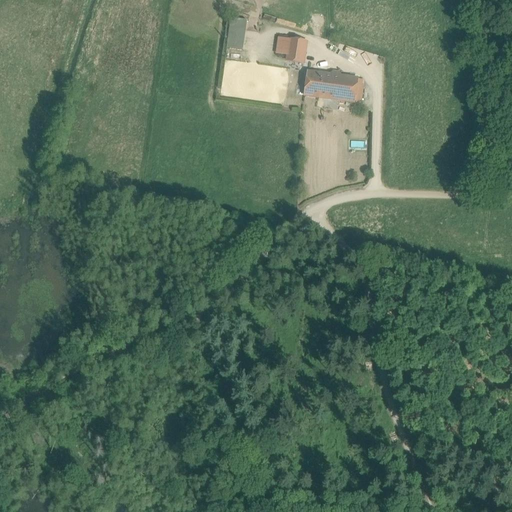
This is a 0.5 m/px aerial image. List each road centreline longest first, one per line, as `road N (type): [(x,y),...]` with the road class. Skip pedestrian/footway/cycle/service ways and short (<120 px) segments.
road 1 (track): [(0,419),(57,379),(180,331),(224,301),(306,214)]
road 2 (track): [(306,214),(362,265),(377,361),(428,511)]
road 3 (track): [(306,214),(375,193),(511,196)]
